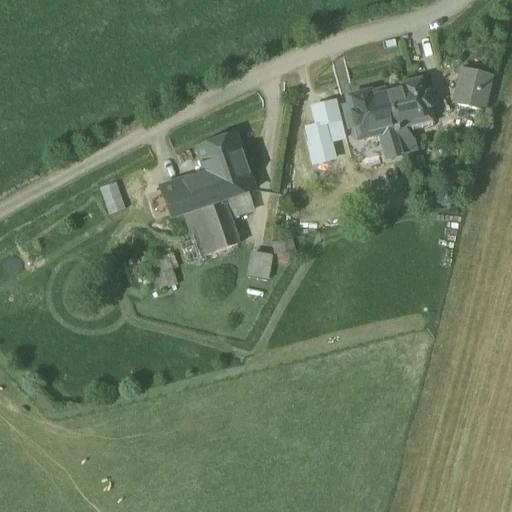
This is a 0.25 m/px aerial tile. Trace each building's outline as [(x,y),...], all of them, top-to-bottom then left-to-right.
[(482,113),(491,77),(461,71),(457,87),(461,88),(457,107),(482,113)] [(402,89),(385,93),(395,132),(405,129),(433,122),(430,110),(435,109),(431,94),(426,95),(422,79),(401,85),(402,89)] [(385,93),(373,97),(372,93),(349,99),(353,113),(347,115),(351,128),(355,127),(358,142),(386,134),(395,132),(385,93)] [(327,126),(306,131),(315,164),(339,158),(335,142),(341,141),(336,117),(325,120),(327,126)] [(416,140),(405,129),(395,132),(402,155),(419,151),(416,140)] [(395,132),(386,134),(384,149),(387,159),(402,155),(395,132)] [(216,204),(221,202),(247,193),(252,192),(233,138),(197,150),(206,175),(216,204)] [(384,149),(371,152),(376,171),(390,169),(387,159),(384,149)] [(464,175),(453,174),(451,194),(461,196),(464,175)] [(206,175),(160,191),(170,220),(184,215),(216,204),(206,175)] [(125,211),(116,187),(101,193),(102,194),(110,217),(125,211)] [(247,193),(221,202),(226,215),(234,212),(235,215),(253,209),(247,193)] [(221,202),(216,204),(184,215),(199,261),(237,247),(228,222),(226,215),(221,202)] [(234,212),(226,215),(228,222),(237,219),(235,215),(234,212)] [(292,242),(275,246),(277,258),(295,253),(292,242)] [(271,259),(252,255),(248,278),(267,282),(271,259)] [(172,257),(148,266),(158,293),(169,289),(162,273),(176,268),(172,257)]
